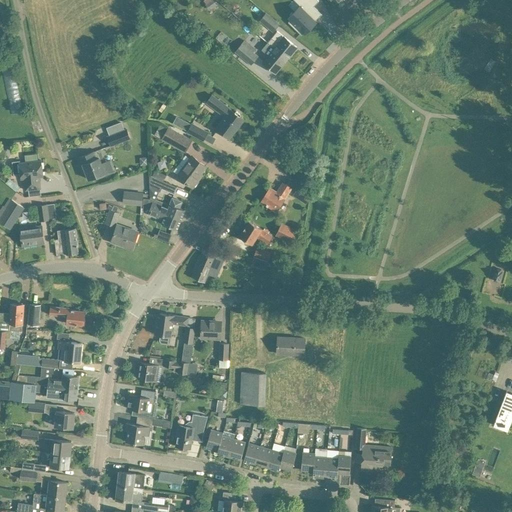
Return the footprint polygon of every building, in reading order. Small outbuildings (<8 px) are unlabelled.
[(203,0),(206,4),(205,4),(210,10),(217,5),(213,0),(203,0)] [(294,0),(300,5),(287,18),(290,20),(288,22),(301,35),(303,33),(305,35),(317,22),(316,21),(322,14),(314,6),(319,1),(317,0),(294,0)] [(279,25),(266,14),(260,21),(273,32),(279,25)] [(289,40),(284,36),(277,30),(267,42),(274,48),(287,58),(297,47),(289,40)] [(257,56),(252,52),(256,48),(245,40),(236,52),(251,64),(257,56)] [(275,73),(287,58),(274,48),(267,42),(261,49),(269,55),(263,62),(275,73)] [(235,112),(219,100),(211,94),(206,102),(225,117),(216,129),(227,136),(231,131),(233,133),(244,119),(240,116),(241,114),(236,110),(235,112)] [(127,129),(124,130),(121,121),(106,127),(109,135),(107,136),(111,146),(130,138),(127,129)] [(192,123),(187,131),(203,140),(208,132),(192,123)] [(192,140),(168,127),(167,128),(160,124),(154,134),(185,152),(192,140)] [(97,150),(78,158),(83,170),(85,169),(88,179),(93,177),(94,179),(101,176),(100,175),(105,173),(97,150)] [(147,156),(140,157),(140,165),(148,165),(147,156)] [(192,156),(177,176),(184,181),(192,187),(198,179),(197,178),(206,166),(192,156)] [(13,175),(21,174),(21,179),(24,178),(25,190),(41,188),(39,177),(43,176),(41,160),(19,163),(19,161),(11,162),(13,175)] [(177,187),(164,181),(163,181),(166,176),(154,170),(152,176),(149,175),(149,188),(160,192),(161,188),(174,194),(177,187)] [(14,190),(19,186),(10,177),(6,181),(14,190)] [(291,188),(286,184),(283,183),(277,192),(270,188),(261,201),(276,211),(291,188)] [(309,192),(311,190),(300,183),(293,196),(306,204),(309,192)] [(143,193),(124,192),(123,203),(142,205),(143,193)] [(151,206),(150,197),(150,199),(143,198),(143,207),(150,207),(147,214),(157,218),(158,217),(164,219),(162,224),(177,230),(181,220),(159,211),(160,210),(151,206)] [(172,198),(169,204),(150,197),(151,206),(160,210),(159,211),(181,220),(185,210),(179,208),(181,204),(180,201),(172,198)] [(12,200),(0,217),(0,222),(9,229),(23,207),(12,200)] [(48,204),(49,219),(56,218),(54,203),(48,204)] [(49,219),(48,204),(38,206),(40,221),(49,220),(49,219)] [(119,213),(116,212),(118,207),(114,205),(113,206),(109,205),(107,209),(110,210),(106,223),(114,226),(119,213)] [(273,236),(262,229),(249,221),(239,237),(252,244),(257,237),(268,244),(273,236)] [(117,224),(111,241),(122,245),(123,243),(133,247),(138,232),(117,224)] [(298,231),(282,224),(277,234),(293,242),(298,231)] [(44,243),(43,233),(42,225),(20,228),(21,236),(22,246),(44,243)] [(58,239),(55,240),(57,255),(66,253),(66,254),(78,252),(75,228),(57,230),(58,239)] [(159,229),(156,236),(167,241),(170,234),(159,229)] [(254,255),(268,259),(270,252),(256,248),(254,255)] [(192,276),(205,282),(213,263),(218,266),(220,260),(202,252),(192,276)] [(502,272),(501,272),(501,269),(498,269),(498,268),(497,268),(497,271),(495,270),(493,278),(494,278),(494,280),(498,281),(499,279),(500,280),(502,272)] [(0,312),(0,313),(0,331),(6,332),(5,338),(11,338),(11,330),(20,330),(22,330),(23,324),(24,304),(11,303),(10,313),(7,313),(0,312)] [(29,324),(38,325),(40,305),(31,304),(29,324)] [(50,306),(49,314),(68,316),(67,323),(84,325),(85,312),(69,310),(69,308),(50,306)] [(188,317),(181,316),(160,313),(159,319),(157,319),(155,334),(161,335),(160,340),(162,342),(167,343),(169,342),(170,336),(171,337),(173,323),(180,324),(180,325),(187,326),(187,325),(188,317)] [(201,330),(201,338),(221,339),(221,333),(221,323),(210,322),(211,320),(201,320),(201,330)] [(190,362),(192,343),(194,328),(186,327),(182,361),(190,362)] [(278,337),(277,354),(304,355),(305,338),(289,337),(289,339),(278,338),(279,337),(278,337)] [(59,348),(58,359),(59,359),(59,360),(65,360),(74,361),(80,362),(82,343),(60,341),(59,340),(59,348)] [(220,343),(219,359),(228,359),(228,343),(220,343)] [(18,353),(17,363),(22,364),(34,365),(35,355),(18,353)] [(43,357),(42,366),(53,367),(58,368),(59,360),(59,359),(58,359),(43,357)] [(163,365),(163,366),(168,366),(175,367),(178,368),(178,372),(188,374),(190,362),(176,360),(164,359),(163,365)] [(140,362),(138,378),(148,380),(153,381),(157,381),(159,364),(149,363),(140,362)] [(17,363),(12,381),(48,386),(48,385),(78,388),(79,376),(63,374),(62,379),(51,378),(52,375),(53,375),(53,367),(42,366),(40,377),(28,376),(18,375),(22,364),(17,363)] [(242,372),(240,404),(264,405),(266,373),(242,372)] [(12,381),(10,398),(35,401),(35,395),(60,397),(60,398),(66,399),(76,400),(78,388),(48,385),(48,386),(12,381)] [(129,394),(127,408),(147,411),(149,403),(154,403),(156,391),(142,389),(141,396),(129,394)] [(511,418),(511,393),(507,391),(493,425),(507,430),(511,418)] [(30,401),(29,410),(44,412),(45,403),(30,401)] [(50,410),(49,414),(55,419),(55,426),(73,428),(75,413),(50,410)] [(179,425),(176,446),(190,448),(192,437),(194,436),(196,436),(197,430),(203,431),(208,416),(193,414),(192,421),(189,421),(183,425),(179,425)] [(126,423),(125,429),(128,430),(126,441),(144,444),(145,435),(148,435),(149,430),(152,430),(154,418),(137,416),(136,424),(126,423)] [(309,428),(310,423),(298,422),(297,427),(297,433),(309,434),(309,428)] [(362,449),(361,462),(361,470),(372,471),(373,463),(384,464),(384,458),(391,458),(392,447),(364,445),(366,428),(357,427),(355,448),(362,449)] [(341,434),(341,429),(333,428),(332,433),(336,433),(334,455),(338,455),(339,455),(341,434)] [(39,431),(22,429),(21,437),(38,440),(39,431)] [(222,435),(223,432),(211,429),(209,437),(206,446),(218,450),(222,435)] [(234,438),(231,438),(232,435),(223,432),(222,435),(218,450),(217,453),(229,456),(234,438)] [(229,456),(241,459),(243,450),(246,442),(234,438),(229,456)] [(52,452),(70,454),(72,441),(49,439),(49,445),(52,447),(52,452)] [(255,463),(260,446),(248,443),(246,451),(244,460),(255,463)] [(267,467),(272,449),(260,446),(255,463),(267,467)] [(325,475),(327,457),(327,449),(316,448),(315,453),(315,456),(313,471),(313,474),(325,475)] [(284,452),(283,452),(272,449),(267,467),(279,470),(280,467),(279,467),(284,452)] [(279,467),(280,467),(291,470),(294,461),(296,453),(284,449),(283,452),(284,452),(279,467)] [(69,468),(70,454),(52,452),(51,458),(47,459),(46,465),(69,468)] [(315,456),(315,453),(303,452),(301,470),(313,471),(315,456)] [(338,473),(350,474),(351,464),(351,456),(339,455),(338,455),(338,458),(339,458),(337,473),(338,473)] [(339,458),(338,458),(327,457),(325,475),(337,476),(338,473),(337,473),(339,458)] [(23,461),(22,468),(35,470),(36,463),(23,461)] [(475,465),(473,472),(479,474),(481,467),(475,465)] [(37,472),(22,470),(22,468),(11,466),(10,471),(21,473),(21,479),(36,481),(37,472)] [(145,482),(144,482),(145,474),(119,471),(118,485),(133,487),(144,488),(145,482)] [(180,487),(182,475),(160,472),(158,483),(180,487)] [(42,479),(41,486),(49,487),(48,495),(65,497),(67,482),(57,481),(42,479)] [(132,493),(133,487),(118,485),(116,499),(126,500),(132,501),(142,502),(143,494),(132,493)] [(223,511),(228,511),(241,511),(243,501),(240,501),(241,493),(223,491),(222,499),(224,500),(223,511)] [(18,502),(17,511),(23,511),(40,511),(41,508),(55,510),(64,511),(65,497),(48,495),(34,493),(33,504),(18,502)] [(191,496),(190,504),(199,505),(200,497),(191,496)] [(372,505),(371,511),(399,511),(400,507),(394,507),(395,500),(387,499),(377,498),(376,505),(372,505)] [(144,502),(144,509),(164,511),(167,511),(169,505),(159,504),(157,504),(144,502)]
